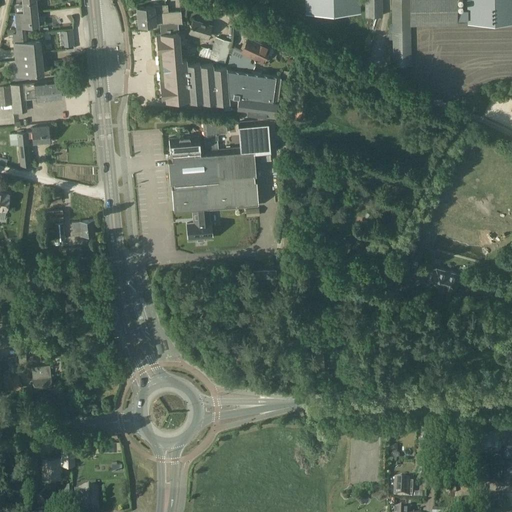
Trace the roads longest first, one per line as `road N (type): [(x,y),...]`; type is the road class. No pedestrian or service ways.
road 1 (primary): [(152,385),(125,302),(92,0)]
road 2 (unclassified): [(511,389),(198,412)]
road 3 (track): [(196,0),(483,121)]
road 4 (unclassified): [(138,420),(0,429)]
